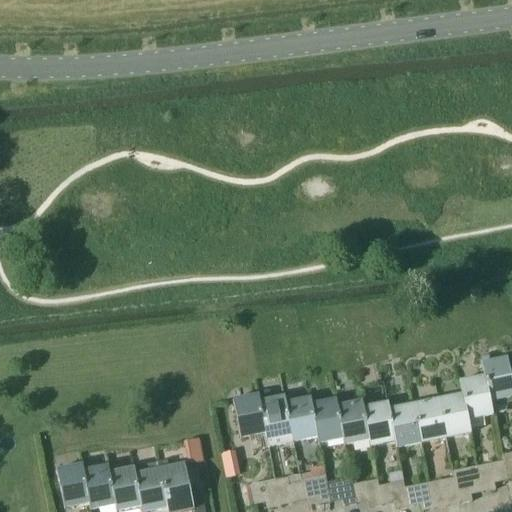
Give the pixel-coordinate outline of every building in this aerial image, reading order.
[(485,375),(490,403),(511,398),(511,387),(506,358),(490,361),(489,355),(479,357),(483,376),(485,375)] [(462,395),(467,422),(493,417),(490,403),(485,375),(483,376),(459,381),(462,395)] [(240,438),(265,433),(259,402),(257,395),(232,400),(240,438)] [(462,395),(437,400),(445,439),(470,434),(467,422),(462,395)] [(268,446),(292,441),(284,403),(283,397),(259,402),(265,433),(268,446)] [(292,441),(317,436),(311,405),(309,398),(284,403),(292,441)] [(318,443),(343,438),(337,406),(335,400),(311,405),(317,436),(318,443)] [(421,444),(445,439),(437,400),(413,405),(421,444)] [(344,445),(369,440),(363,408),(361,401),(337,406),(343,438),(344,445)] [(371,447),(393,442),(395,442),(389,410),(388,403),(363,408),(369,440),(371,447)] [(395,449),(421,444),(413,405),(389,410),(395,442),(393,442),(395,449)] [(193,464),(207,462),(203,438),(190,440),(193,464)] [(511,479),(511,452),(500,455),(505,481),(511,479)] [(232,453),(220,455),(222,464),(234,461),(232,453)] [(156,463),(157,469),(159,469),(166,509),(165,509),(166,511),(184,511),(194,510),(192,501),(184,464),(168,467),(167,460),(156,463)] [(82,471),(82,470),(81,463),(56,469),(64,508),(87,503),(89,503),(82,471)] [(496,489),(490,463),(476,466),(482,492),(496,489)] [(89,510),(113,505),(114,504),(107,472),(108,472),(107,465),(82,470),(82,471),(89,503),(87,503),(89,510)] [(133,467),(108,472),(107,472),(114,504),(113,505),(114,511),(139,507),(141,506),(134,474),(133,467)] [(139,511),(149,511),(165,509),(166,509),(159,469),(157,469),(134,474),(141,506),(139,507),(139,511)] [(472,501),(467,475),(453,478),(458,504),(472,501)] [(330,502),(325,476),(312,478),(317,505),(330,502)] [(287,477),(274,479),(279,506),(292,503),(287,477)] [(356,504),(351,478),(338,481),(343,507),(356,504)] [(267,508),(279,506),(274,479),(261,482),(267,508)] [(383,506),(377,480),(364,483),(369,508),(383,506)] [(429,483),(434,509),(448,507),(442,480),(429,483)] [(408,507),(402,481),(389,484),(395,510),(408,507)] [(421,511),(434,509),(429,483),(415,485),(420,511),(421,511)] [(205,511),(203,499),(192,501),(194,510),(193,511),(205,511)]
